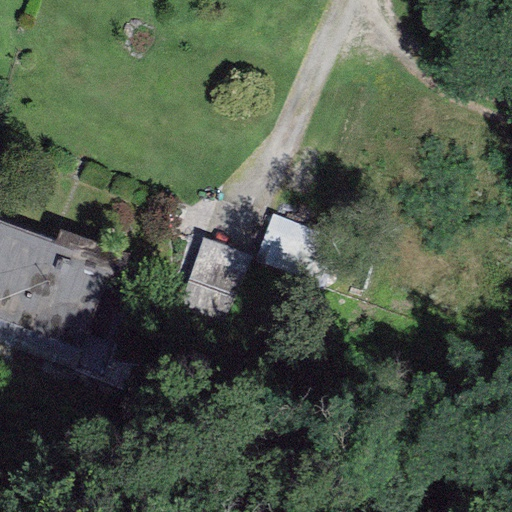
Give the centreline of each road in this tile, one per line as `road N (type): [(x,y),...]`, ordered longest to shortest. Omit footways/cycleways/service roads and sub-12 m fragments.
road 1 (track): [(258,234),(358,0)]
road 2 (track): [(356,3),(434,74),(511,113)]
